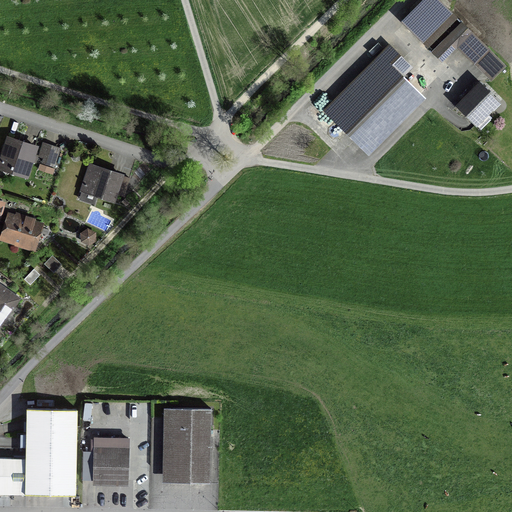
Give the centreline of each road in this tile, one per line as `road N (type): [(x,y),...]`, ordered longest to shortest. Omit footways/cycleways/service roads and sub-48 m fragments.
road 1 (residential): [(0,403),(221,179)]
road 2 (track): [(511,189),(459,192),(246,160)]
road 3 (track): [(0,353),(177,164)]
road 4 (residential): [(221,179),(201,151),(177,164),(0,107)]
road 5 (track): [(246,160),(405,0)]
road 6 (track): [(201,151),(186,128),(0,68)]
road 7 (track): [(201,151),(220,120),(342,0)]
road 8 (track): [(183,0),(220,120),(246,160)]
